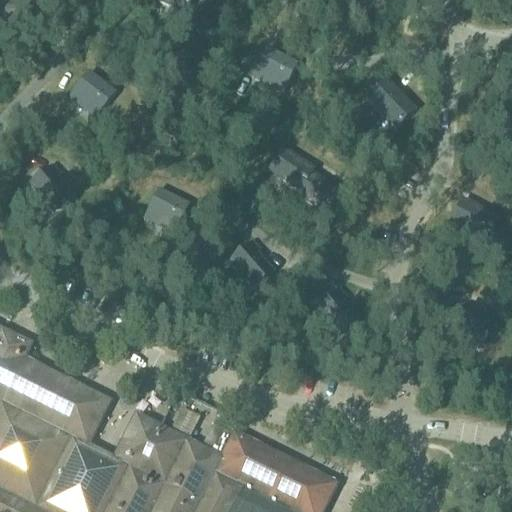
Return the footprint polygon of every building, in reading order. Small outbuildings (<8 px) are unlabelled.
[(28,0),(0,0),(0,25),(28,29),(31,0),(28,0)] [(149,0),(149,1),(184,18),(193,0),(149,0)] [(344,0),(354,12),(369,0),(344,0)] [(259,85),(282,97),(297,65),(267,50),(250,81),(259,85)] [(89,74),(67,101),(78,110),(94,123),(116,96),(89,74)] [(365,101),(396,133),(418,112),(387,81),(365,101)] [(266,174),(294,193),(313,176),(316,171),(306,165),(283,150),(266,174)] [(53,167),(28,187),(52,217),(75,199),(59,179),(62,177),(53,167)] [(322,182),(313,176),(294,193),(292,197),(325,219),(341,194),(322,182)] [(157,192),(143,222),(153,227),(174,238),(190,208),(157,192)] [(448,226),(486,247),(500,221),(479,209),(461,200),(448,226)] [(252,243),(227,265),(252,294),(276,275),(264,262),(259,256),(261,253),(252,243)] [(340,292),(314,311),(337,342),(361,323),(348,308),(344,304),(349,302),(340,292)] [(449,326),(477,353),(497,332),(482,317),(479,313),(482,311),(472,304),(449,326)] [(326,511),(327,511),(338,488),(321,480),(235,436),(222,462),(151,426),(129,433),(114,462),(86,448),(101,419),(93,397),(23,362),(30,348),(0,332),(0,511),(326,511)] [(193,429),(201,412),(173,399),(165,416),(193,429)] [(208,443),(221,428),(207,415),(194,430),(208,443)]
